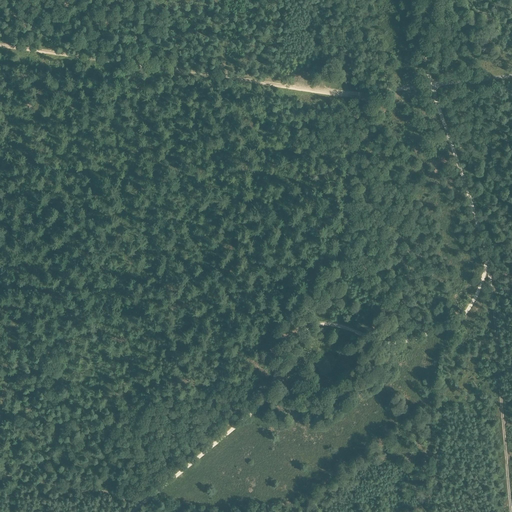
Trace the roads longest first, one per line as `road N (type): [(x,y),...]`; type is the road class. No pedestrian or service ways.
road 1 (track): [(133,511),(258,406),(283,343),(311,323),(407,341),(457,323),(476,297),(490,266),(488,247),(432,85)]
road 2 (track): [(431,85),(350,93),(0,41)]
road 3 (track): [(490,266),(511,503)]
road 4 (track): [(147,500),(0,475)]
